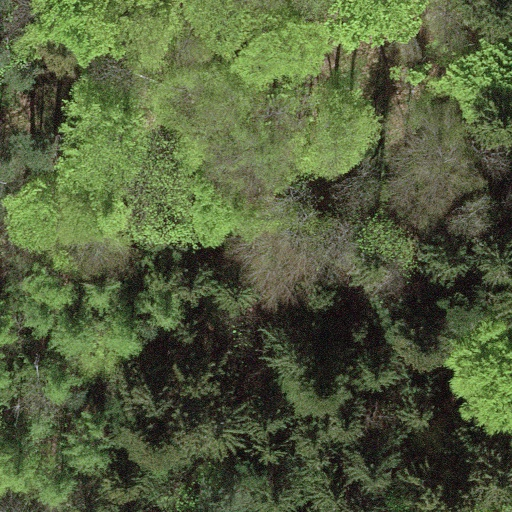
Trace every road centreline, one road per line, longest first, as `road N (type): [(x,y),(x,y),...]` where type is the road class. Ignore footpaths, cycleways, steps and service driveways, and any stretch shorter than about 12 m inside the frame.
road 1 (track): [(188,511),(268,330),(272,227),(263,157)]
road 2 (track): [(263,157),(296,85),(364,0)]
